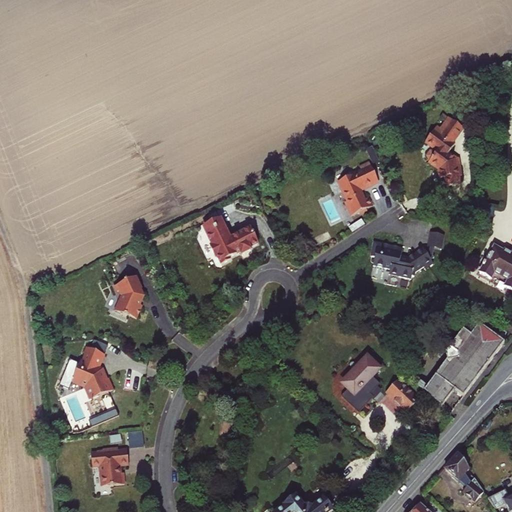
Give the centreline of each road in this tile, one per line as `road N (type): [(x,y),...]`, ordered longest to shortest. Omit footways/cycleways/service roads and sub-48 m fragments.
road 1 (residential): [(172,511),(167,441),(198,367),(272,297),(399,209)]
road 2 (secondary): [(487,400),(387,511)]
